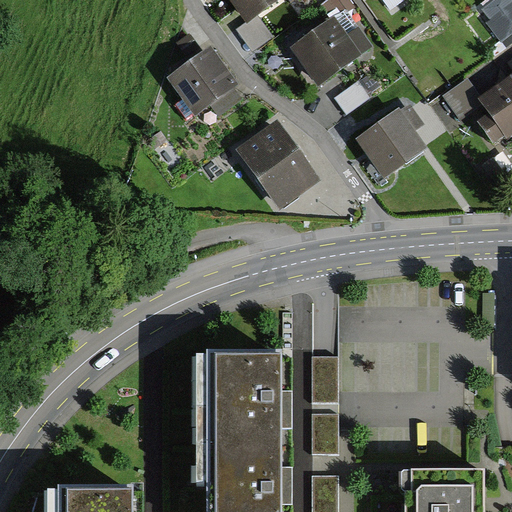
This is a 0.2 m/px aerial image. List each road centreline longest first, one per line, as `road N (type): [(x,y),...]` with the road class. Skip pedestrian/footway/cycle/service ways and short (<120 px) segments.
road 1 (tertiary): [(385,246),(217,285),(151,315),(75,370),(0,463)]
road 2 (track): [(0,281),(162,238),(264,231),(313,258)]
road 3 (residential): [(192,0),(233,63),(331,144),(375,212),(385,246)]
road 4 (tertiary): [(511,241),(385,246)]
